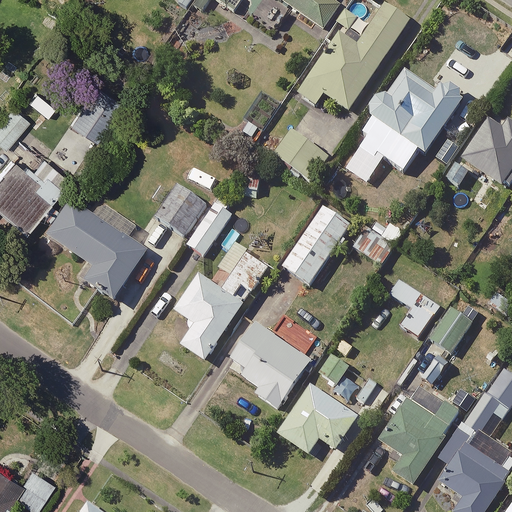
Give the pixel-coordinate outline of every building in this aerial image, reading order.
[(212,0),(230,11),(237,0),(212,0)] [(275,0),(329,36),(346,11),(334,2),(334,0),(275,0)] [(343,37),(301,99),(321,113),(329,101),(353,117),(414,26),(389,10),(362,50),(343,37)] [(145,83),(121,68),(113,80),(137,95),(145,83)] [(407,75),(365,136),(371,140),(362,152),(381,165),(384,160),(411,179),(424,159),(433,165),(471,109),(447,93),(443,100),(407,75)] [(123,105),(96,87),(71,126),(99,143),(123,105)] [(265,131),(283,107),(265,93),(246,117),(265,131)] [(16,110),(0,127),(0,144),(6,150),(31,123),(16,110)] [(507,134),(492,124),(466,164),(508,192),(511,186),(511,126),(511,127),(507,134)] [(330,159),(293,132),(275,157),(312,184),(330,159)] [(12,159),(0,173),(0,216),(4,212),(30,234),(54,205),(38,191),(43,185),(12,159)] [(358,163),(349,178),(371,191),(380,176),(358,163)] [(459,168),(450,182),(463,191),(473,177),(459,168)] [(273,181),(248,173),(243,191),(267,199),(273,181)] [(178,188),(156,220),(187,241),(209,209),(178,188)] [(52,242),(98,274),(90,286),(120,307),(154,257),(77,205),(52,242)] [(219,207),(190,250),(208,261),(236,219),(219,207)] [(325,210),(285,271),(314,289),(353,229),(325,210)] [(467,220),(450,210),(441,227),(458,236),(467,220)] [(357,254),(383,270),(396,249),(370,233),(357,254)] [(511,235),(502,247),(511,255),(511,235)] [(204,279),(179,316),(200,330),(186,352),(211,369),(250,310),(204,279)] [(415,313),(404,330),(423,342),(443,312),(402,285),(393,299),(415,313)] [(511,296),(497,287),(486,305),(511,321),(511,296)] [(452,312),(432,342),(456,358),(476,329),(452,312)] [(259,329),(235,365),(251,376),(246,383),(264,395),(260,401),(284,417),(317,367),(259,329)] [(339,338),(331,349),(347,360),(355,348),(339,338)] [(334,361),(323,378),(341,390),(353,373),(334,361)] [(444,465),(454,472),(470,448),(475,451),(504,408),(511,413),(511,376),(506,372),(444,465)] [(378,387),(367,380),(356,398),(367,405),(378,387)] [(315,390),(282,440),(315,462),(325,447),(341,457),(364,423),(315,390)] [(398,479),(419,494),(468,419),(451,408),(441,423),(412,404),(384,446),(409,463),(398,479)] [(467,504),(461,511),(494,511),(511,486),(511,476),(475,451),(470,448),(454,472),(443,488),(467,504)] [(0,511),(6,511),(23,486),(0,470),(0,511)] [(35,472),(17,500),(36,511),(40,511),(57,487),(35,472)]
